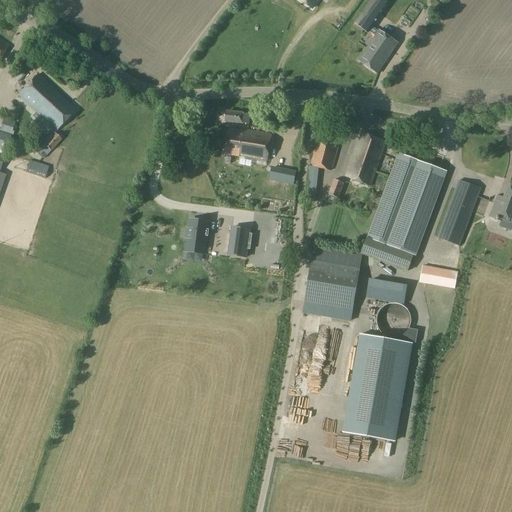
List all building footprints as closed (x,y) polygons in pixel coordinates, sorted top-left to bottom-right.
[(258,0),(276,9),(280,0),(258,0)] [(370,0),(355,23),(368,32),(389,0),(370,0)] [(377,73),(398,43),(379,30),(366,49),(365,48),(360,55),(361,56),(358,60),(377,73)] [(17,95),(56,130),(75,110),(37,75),(17,95)] [(249,123),(249,115),(243,114),(243,113),(226,111),(226,122),(242,123),(242,122),(249,123)] [(11,134),(15,123),(4,119),(0,130),(11,134)] [(235,129),(228,128),(224,156),(239,158),(239,156),(267,160),(270,135),(244,131),(244,127),(235,126),(235,129)] [(449,148),(454,132),(443,128),(437,144),(449,148)] [(0,155),(4,156),(10,136),(0,132),(0,155)] [(48,148),(59,136),(55,132),(44,144),(43,144),(48,148)] [(169,132),(162,134),(166,146),(173,143),(169,132)] [(369,185),(386,143),(363,133),(345,175),(369,185)] [(330,171),(337,148),(318,142),(311,166),(330,171)] [(380,165),(391,169),(395,156),(385,152),(380,165)] [(407,271),(418,265),(413,256),(445,171),(399,154),(362,254),(407,271)] [(11,166),(20,168),(22,160),(13,157),(11,166)] [(29,161),(26,172),(44,179),(45,178),(48,168),(45,166),(29,161)] [(270,165),(268,182),(294,186),(297,169),(270,165)] [(339,197),(344,183),(334,180),(329,194),(339,197)] [(298,189),(306,189),(306,181),(297,182),(298,189)] [(459,246),(481,189),(460,181),(439,238),(459,246)] [(308,191),(316,194),(318,185),(311,182),(308,191)] [(511,189),(508,188),(503,202),(497,200),(491,216),(502,221),(499,229),(511,233),(511,231),(511,189)] [(281,214),(280,194),(257,195),(257,199),(242,200),(242,201),(234,201),(235,217),(281,214)] [(260,218),(259,248),(277,248),(278,219),(260,218)] [(191,219),(186,250),(204,253),(209,222),(191,219)] [(234,226),(230,253),(246,255),(250,228),(234,226)] [(364,305),(368,281),(357,279),(362,254),(314,245),(303,302),(354,310),(355,303),(364,305)] [(452,288),(456,273),(425,270),(423,284),(452,288)] [(258,273),(196,275),(196,297),(259,294),(258,273)] [(405,297),(406,286),(378,285),(378,296),(405,297)] [(377,319),(377,320),(377,322),(377,323),(378,325),(378,326),(378,327),(379,329),(380,330),(381,331),(382,332),(383,333),(384,334),(385,335),(386,336),(388,336),(389,337),(391,337),(392,337),(393,337),(395,337),(396,337),(398,337),(399,337),(401,336),(402,335),(403,335),(404,334),(406,333),(407,332),(408,331),(408,329),(409,328),(410,327),(410,325),(410,323),(410,322),(410,320),(410,319),(410,317),(409,316),(409,314),(408,313),(407,311),(406,310),(405,309),(404,308),(403,307),(402,306),(400,305),(399,305),(397,304),(396,304),(394,304),(393,304),(391,304),(390,304),(388,305),(387,305),(386,306),(384,306),(383,307),(382,308),(381,309),(380,311),(379,312),(379,313),(378,314),(378,316),(377,317),(377,319)] [(316,327),(318,322),(311,319),(309,324),(316,327)] [(399,337),(399,339),(415,342),(417,329),(409,328),(408,329),(408,331),(407,332),(406,333),(404,334),(403,335),(402,335),(401,336),(399,337)] [(360,343),(343,437),(397,446),(412,352),(360,343)] [(313,348),(303,346),(299,363),(309,365),(313,348)]
